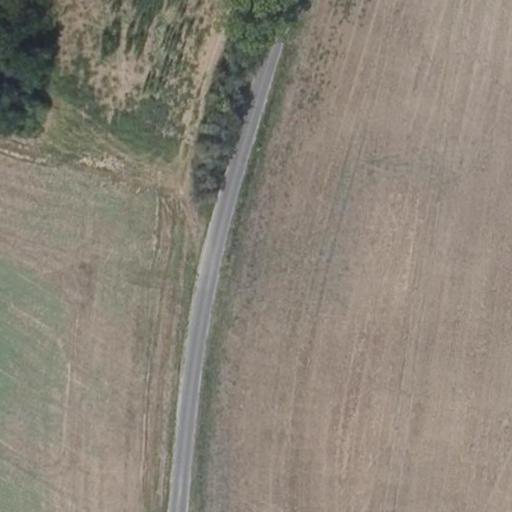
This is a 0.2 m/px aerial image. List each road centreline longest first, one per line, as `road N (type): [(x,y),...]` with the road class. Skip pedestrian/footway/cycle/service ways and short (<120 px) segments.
road 1 (unclassified): [(176,511),(209,268),(287,0)]
road 2 (track): [(120,0),(61,106),(43,126),(0,135)]
